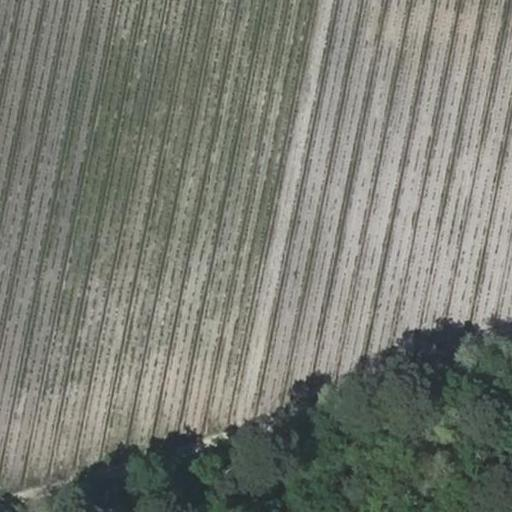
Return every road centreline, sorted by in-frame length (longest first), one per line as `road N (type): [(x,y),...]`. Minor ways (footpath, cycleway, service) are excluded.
road 1 (track): [(16,511),(316,422),(511,400)]
road 2 (track): [(322,0),(235,444)]
